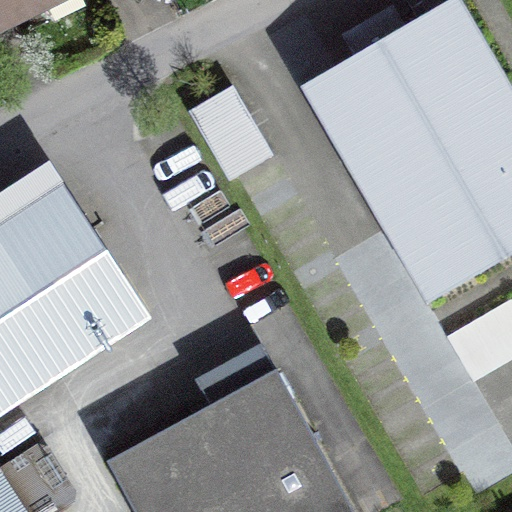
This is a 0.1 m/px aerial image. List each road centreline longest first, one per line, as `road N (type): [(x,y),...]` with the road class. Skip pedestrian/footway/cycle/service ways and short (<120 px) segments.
road 1 (unknown): [(250,5),(369,274),(410,344),(442,380),(487,398),(511,398)]
road 2 (residential): [(0,131),(260,0)]
road 3 (unknown): [(99,81),(167,342)]
